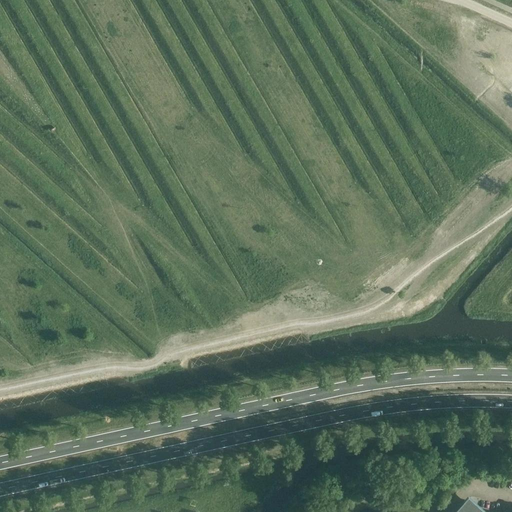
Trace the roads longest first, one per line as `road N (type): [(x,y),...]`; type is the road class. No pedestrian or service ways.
road 1 (trunk): [(0,487),(365,409),(511,398)]
road 2 (trunk): [(511,378),(352,388),(0,464)]
